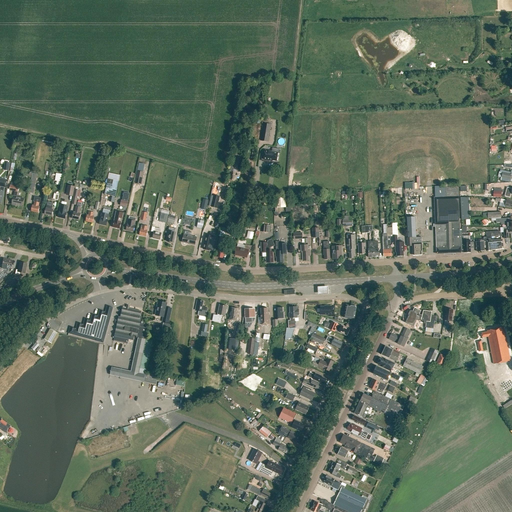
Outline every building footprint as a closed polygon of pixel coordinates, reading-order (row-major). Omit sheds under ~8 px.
[(268,142),(271,125),(263,123),(260,140),(268,142)] [(276,161),(278,153),(271,152),(271,151),(265,150),(263,159),(270,160),(276,161)] [(141,184),(144,172),(137,171),(135,183),(141,184)] [(116,196),(119,180),(114,179),(113,184),(107,183),(105,194),(116,196)] [(22,206),(24,197),(17,196),(19,186),(11,184),(10,189),(15,190),(14,195),(12,203),(22,206)] [(66,194),(72,196),(74,186),(68,185),(66,194)] [(217,208),(220,196),(214,195),(211,206),(217,208)] [(462,240),(462,235),(460,235),(460,222),(458,196),(434,197),(436,253),(461,252),(461,250),(462,250),(462,240)] [(461,219),(470,219),(469,196),(460,197),(461,219)] [(38,206),(39,202),(40,199),(35,198),(33,205),(32,205),(31,211),(38,213),(39,206),(38,206)] [(506,200),(501,199),(500,203),(505,205),(505,206),(510,207),(511,207),(511,201),(511,202),(511,201),(506,200)] [(52,209),(53,203),(47,201),(46,208),(44,214),(51,216),(53,209),(52,209)] [(73,212),(72,218),(79,220),(80,213),(79,213),(81,207),(82,203),(77,202),(77,206),(76,206),(74,212),(73,212)] [(65,212),(67,206),(61,205),(59,211),(58,217),(65,219),(66,212),(65,212)] [(93,216),(94,212),(89,211),(88,215),(87,215),(85,221),(93,223),(94,216),(93,216)] [(112,227),(120,229),(123,212),(116,211),(114,219),(115,219),(115,221),(114,221),(112,227)] [(106,226),(108,219),(109,214),(101,213),(99,224),(106,226)] [(160,221),(167,223),(168,217),(169,215),(161,213),(160,221)] [(174,224),(176,216),(169,215),(167,222),(174,224)] [(134,225),(136,217),(129,216),(128,224),(127,224),(126,230),(133,232),(135,225),(134,225)] [(415,216),(407,216),(408,237),(413,237),(416,237),(415,216)] [(507,227),(511,226),(511,221),(506,222),(506,218),(496,219),(496,223),(501,222),(501,225),(507,224),(507,227)] [(269,232),(270,225),(261,224),(260,231),(269,232)] [(146,230),(147,226),(143,225),(142,229),(140,229),(139,235),(146,237),(148,230),(146,230)] [(173,243),(175,236),(175,232),(174,232),(175,228),(169,227),(166,241),(173,243)] [(160,233),(161,229),(156,228),(155,232),(154,232),(153,238),(160,240),(161,233),(160,233)] [(499,233),(499,231),(491,232),(485,232),(486,238),(487,251),(498,249),(503,249),(502,239),(491,241),(490,237),(501,236),(500,233),(499,233)] [(195,245),(197,238),(197,237),(190,235),(184,234),(183,242),(195,245)] [(204,248),(210,250),(210,247),(212,248),(214,247),(216,238),(216,236),(207,234),(206,237),(205,241),(204,248)] [(355,256),(355,249),(356,248),(355,235),(347,235),(347,253),(349,253),(350,258),(354,258),(354,256),(355,256)] [(404,242),(397,242),(397,235),(393,236),(393,246),(395,246),(396,251),(397,256),(404,255),(403,250),(404,250),(404,242)] [(470,235),(462,235),(462,240),(462,250),(463,250),(463,252),(464,252),(467,252),(468,252),(471,251),(470,235)] [(224,256),(226,248),(225,247),(226,242),(224,242),(225,237),(220,236),(218,246),(219,246),(218,252),(219,252),(218,256),(222,257),(223,256),(224,256)] [(420,243),(420,242),(422,242),(422,237),(416,237),(413,237),(408,237),(407,237),(407,246),(413,246),(413,255),(422,255),(421,251),(422,250),(422,243),(420,243)] [(477,251),(484,251),(484,248),(486,248),(485,238),(483,238),(483,239),(481,240),(476,240),(477,242),(476,242),(477,251)] [(273,251),(271,251),(270,247),(274,245),(272,239),(268,240),(268,242),(262,242),(262,251),(267,251),(267,262),(273,262),(273,251)] [(361,243),(361,240),(357,240),(357,245),(359,245),(359,254),(366,253),(365,243),(361,243)] [(279,244),(279,241),(275,241),(275,251),(276,256),(277,256),(277,261),(277,262),(283,261),(283,254),(287,254),(286,243),(279,244)] [(247,257),(249,250),(252,251),(253,246),(245,244),(244,249),(237,247),(235,254),(247,257)] [(308,250),(308,244),(301,245),(301,251),(302,251),(303,260),(309,260),(309,254),(310,254),(310,250),(308,250)] [(333,259),(342,258),(341,246),(332,246),(333,259)] [(12,260),(8,259),(6,268),(3,271),(0,274),(0,280),(7,273),(6,272),(7,270),(8,269),(11,266),(12,260)] [(25,272),(27,263),(20,262),(18,269),(16,269),(15,273),(20,274),(20,271),(25,272)] [(202,306),(203,301),(199,300),(198,302),(197,301),(195,310),(199,310),(198,315),(205,316),(207,308),(207,307),(202,306)] [(169,323),(170,315),(165,313),(167,304),(158,302),(156,314),(164,316),(163,322),(169,323)] [(225,315),(227,306),(220,304),(218,314),(217,315),(214,314),(213,321),(220,322),(222,315),(225,315)] [(355,307),(346,305),(344,317),(354,319),(355,312),(356,308),(355,307)] [(103,342),(113,308),(107,306),(106,312),(100,310),(98,316),(93,314),(91,320),(85,319),(83,324),(78,323),(76,328),(70,327),(69,333),(103,342)] [(127,306),(127,308),(123,308),(121,317),(119,317),(118,322),(117,327),(116,331),(115,336),(133,340),(134,335),(137,336),(136,338),(138,338),(131,371),(129,371),(114,368),(112,368),(110,374),(113,375),(156,384),(158,376),(146,373),(153,341),(145,339),(147,327),(140,326),(140,321),(141,316),(140,316),(141,311),(129,309),(130,307),(127,306)] [(331,309),(331,306),(327,306),(320,306),(320,314),(328,315),(328,316),(334,316),(334,310),(331,309)] [(237,312),(238,308),(232,307),(231,311),(229,319),(237,321),(238,312),(237,312)] [(277,308),(278,320),(273,320),(273,326),(278,326),(278,319),(285,319),(284,312),(284,307),(277,308)] [(295,327),(295,326),(295,320),(295,318),(297,317),(297,315),(299,315),(299,309),(297,309),(297,307),(290,307),(290,320),(288,320),(289,328),(292,327),(295,327)] [(267,312),(267,308),(261,308),(262,324),(269,324),(269,312),(267,312)] [(418,316),(419,314),(421,310),(415,308),(413,311),(412,310),(410,311),(408,314),(409,315),(406,322),(414,326),(417,318),(418,316)] [(254,313),(254,309),(245,309),(246,318),(246,322),(252,322),(252,317),(255,317),(255,313),(254,313)] [(452,321),(453,310),(446,309),(445,320),(445,326),(448,326),(449,320),(452,321)] [(424,310),(423,315),(419,314),(418,316),(417,318),(425,320),(431,320),(432,311),(424,310)] [(425,330),(426,327),(426,323),(425,322),(425,320),(417,318),(414,326),(406,322),(404,326),(412,330),(413,328),(417,329),(425,330)] [(341,326),(332,322),(331,324),(329,328),(335,331),(335,330),(339,331),(338,332),(347,335),(349,330),(341,326)] [(292,327),(289,328),(286,328),(285,339),(288,340),(289,338),(292,338),(295,327),(292,327)] [(510,360),(504,327),(487,330),(488,332),(482,333),(483,337),(489,336),(494,363),(510,360)] [(401,337),(407,340),(411,330),(405,328),(401,337)] [(51,343),(57,333),(50,329),(43,339),(51,343)] [(312,336),(311,339),(323,345),(326,339),(313,333),(312,336)] [(407,340),(401,337),(392,333),(389,339),(398,343),(404,346),(407,340)] [(334,339),(328,337),(327,341),(332,343),(331,345),(336,347),(336,346),(341,348),(343,343),(338,340),(338,339),(334,337),(334,339)] [(226,349),(239,350),(240,339),(227,338),(226,349)] [(32,348),(35,350),(40,344),(37,341),(32,348)] [(316,352),(318,348),(308,343),(306,347),(316,352)] [(396,361),(399,354),(392,351),(393,349),(386,346),(382,354),(389,357),(396,361)] [(439,352),(431,348),(426,361),(433,364),(439,352)] [(442,367),(447,357),(440,354),(436,364),(442,367)] [(318,368),(319,366),(330,371),(334,362),(330,360),(329,364),(316,357),(312,365),(318,368)] [(379,360),(393,367),(395,363),(385,358),(384,359),(380,357),(380,358),(379,360)] [(420,374),(423,366),(407,359),(403,366),(420,374)] [(391,371),(393,367),(379,360),(377,363),(377,364),(381,366),(391,371)] [(387,380),(390,372),(376,366),(373,372),(381,376),(382,377),(387,380)] [(315,374),(310,372),(308,376),(313,378),(313,379),(324,384),(326,379),(322,376),(315,373),(315,374)] [(418,382),(425,386),(429,379),(422,375),(418,382)] [(371,382),(383,388),(385,384),(373,378),(371,382)] [(312,382),(309,381),(305,379),(303,382),(310,385),(317,388),(321,389),(323,385),(318,383),(319,382),(313,380),(312,382)] [(385,389),(383,388),(371,382),(369,387),(383,393),(385,389)] [(312,399),(315,393),(309,390),(310,388),(303,385),(301,388),(303,389),(301,394),(312,399)] [(285,398),(289,399),(293,401),(293,399),(295,395),(288,392),(285,398)] [(392,432),(404,405),(391,399),(386,397),(375,392),(373,398),(364,393),(355,413),(367,419),(367,418),(368,419),(367,420),(392,432)] [(505,408),(511,403),(511,399),(503,405),(505,408)] [(306,413),(309,406),(299,402),(296,409),(306,413)] [(292,423),(297,413),(284,407),(279,417),(292,423)] [(365,425),(367,421),(354,415),(352,419),(357,422),(357,423),(361,425),(361,424),(365,425)] [(302,431),(305,424),(295,420),(292,427),(302,431)] [(375,431),(377,425),(369,422),(366,427),(375,431)] [(351,423),(350,425),(348,429),(352,431),(352,432),(366,438),(369,433),(362,430),(363,428),(356,424),(355,425),(351,423)] [(259,431),(267,437),(271,432),(263,426),(259,431)] [(296,433),(291,430),(290,431),(289,430),(282,426),(278,434),(285,438),(287,435),(288,436),(287,437),(295,441),(296,440),(297,441),(299,437),(296,435),(296,433)] [(349,437),(344,435),(342,441),(342,442),(341,442),(346,444),(346,445),(353,449),(352,451),(367,458),(374,461),(382,464),(385,458),(377,455),(376,457),(373,455),(376,449),(350,437),(349,437)] [(281,443),(275,440),(273,444),(279,447),(278,449),(282,451),(287,453),(287,452),(288,452),(289,450),(289,449),(286,447),(286,446),(281,443)] [(353,454),(354,453),(349,451),(341,447),(341,448),(340,448),(338,454),(346,457),(347,455),(351,456),(352,453),(353,454)] [(262,452),(254,449),(249,460),(256,464),(262,452)] [(285,467),(269,460),(267,465),(263,463),(261,466),(263,467),(261,471),(273,478),(276,472),(281,474),(285,467)] [(337,474),(338,470),(331,466),(329,472),(333,474),(332,475),(335,476),(340,478),(341,476),(337,474)] [(355,474),(357,470),(354,468),(350,466),(348,471),(352,473),(355,474)] [(342,482),(327,476),(325,481),(333,485),(339,488),(341,485),(342,482)] [(334,504),(336,505),(347,511),(363,511),(372,495),(369,494),(369,493),(356,488),(351,485),(347,483),(345,488),(342,487),(334,504)] [(263,490),(253,485),(251,490),(261,495),(261,494),(269,498),(272,493),(267,490),(267,489),(264,488),(263,490)] [(256,506),(263,510),(267,503),(263,502),(265,498),(258,495),(256,499),(259,500),(256,506)] [(322,505),(315,501),(313,505),(320,508),(321,507),(325,509),(326,508),(331,510),(330,511),(332,511),(336,505),(334,504),(333,504),(333,505),(328,503),(329,502),(324,500),(322,505)]
